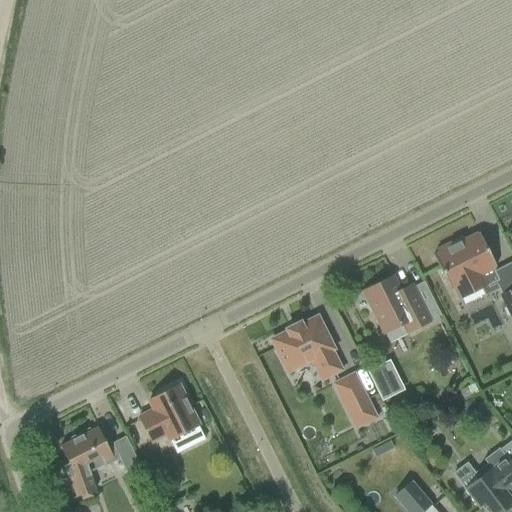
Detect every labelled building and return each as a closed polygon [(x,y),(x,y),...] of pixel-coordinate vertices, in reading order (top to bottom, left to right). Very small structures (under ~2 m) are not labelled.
[(492,269),(495,267),(478,233),(432,257),(449,290),(453,289),(458,299),(484,286),(484,288),(498,281),(492,269)] [(430,322),(411,286),(399,292),(392,277),(352,297),(353,297),(362,293),(383,334),(402,325),(406,334),(430,322)] [(511,289),(499,296),(511,321),(511,289)] [(315,372),(322,369),(327,379),(341,371),(331,351),(333,350),(316,317),(300,325),(299,323),(285,330),(286,332),(270,340),(286,373),(310,361),(315,372)] [(402,390),(387,361),(366,372),(380,401),(402,390)] [(148,401),(152,410),(138,417),(151,443),(165,436),(168,441),(198,426),(178,386),(148,401)] [(376,419),(363,394),(342,404),(355,429),(376,419)] [(470,400),(458,406),(464,416),(475,410),(470,400)] [(94,491),(84,463),(99,456),(105,467),(120,460),(111,442),(109,442),(110,443),(105,446),(97,428),(89,432),(88,430),(70,439),(71,441),(59,447),(68,464),(62,467),(62,468),(63,467),(67,478),(68,478),(75,498),(94,491)] [(388,442),(381,446),(385,453),(392,450),(388,442)] [(478,508),(481,506),(485,511),(500,511),(511,503),(511,502),(505,494),(511,488),(511,467),(498,449),(483,460),(487,465),(472,476),(476,481),(464,489),(478,508)] [(434,511),(409,483),(393,497),(406,511),(434,511)]
